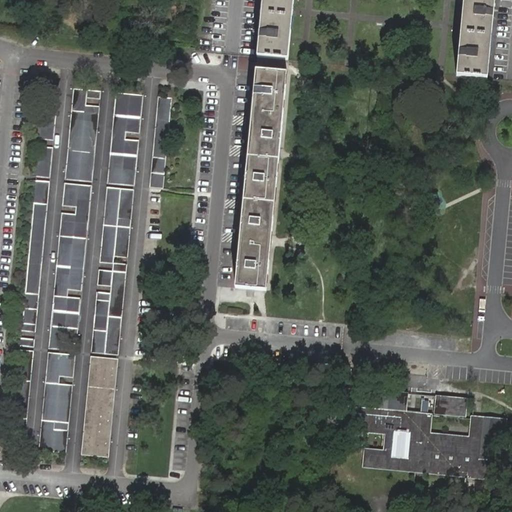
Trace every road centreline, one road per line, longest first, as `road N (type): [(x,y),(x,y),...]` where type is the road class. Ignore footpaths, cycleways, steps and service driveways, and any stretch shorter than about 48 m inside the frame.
road 1 (residential): [(204,339),(190,497),(0,477)]
road 2 (residential): [(204,339),(487,361),(490,329)]
road 3 (residential): [(228,77),(204,339)]
road 4 (residential): [(16,51),(228,77)]
road 5 (residential): [(490,329),(507,155)]
road 6 (residential): [(0,208),(16,51)]
